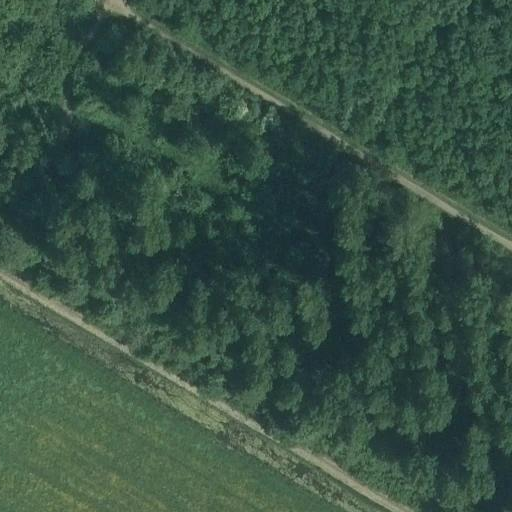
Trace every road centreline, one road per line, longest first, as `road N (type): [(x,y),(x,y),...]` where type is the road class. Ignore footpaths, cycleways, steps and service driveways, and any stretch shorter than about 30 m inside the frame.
road 1 (unknown): [(0,265),(409,511)]
road 2 (unknown): [(112,0),(82,62),(78,130),(56,164),(0,213)]
